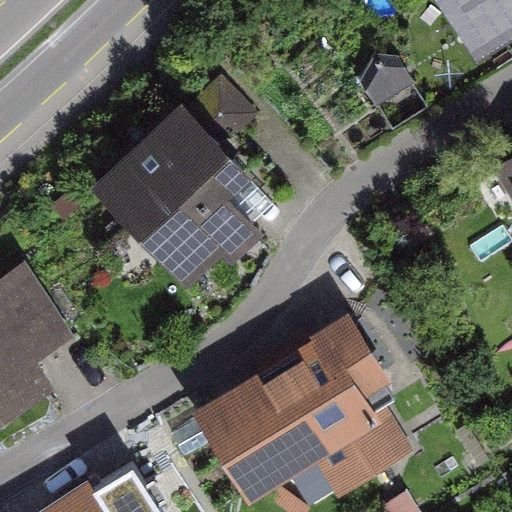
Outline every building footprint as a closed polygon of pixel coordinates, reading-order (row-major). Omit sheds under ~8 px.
[(511,3),(511,0),(427,0),(451,40),(511,3)] [(410,83),(390,56),(363,77),(383,104),(410,83)] [(267,228),(229,189),(236,182),(250,169),(254,165),(183,91),(92,177),(142,229),(182,272),(190,280),(223,249),(234,260),(267,228)] [(511,148),(492,161),(511,194),(511,148)] [(1,283),(0,283),(0,391),(18,381),(5,360),(36,341),(1,283)] [(379,406),(368,390),(394,374),(349,302),(310,326),(312,330),(192,404),(250,498),(316,458),(338,494),(415,447),(387,401),(379,406)] [(25,511),(165,511),(131,458),(95,480),(90,472),(25,511)]
